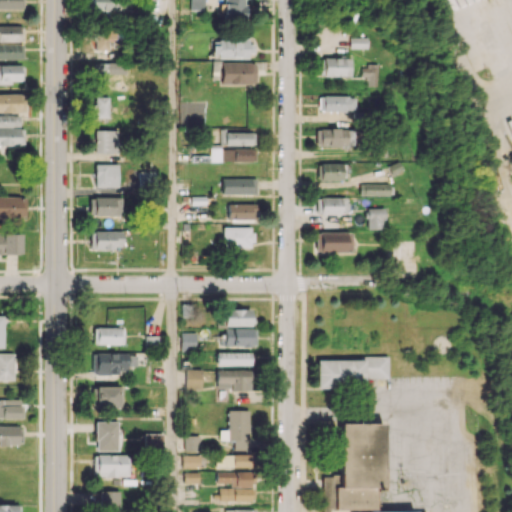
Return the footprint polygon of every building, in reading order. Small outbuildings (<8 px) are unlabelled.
[(0,0),(0,9),(21,9),(21,0),(0,0)] [(120,0),(87,0),(87,9),(120,10),(120,0)] [(189,0),(189,9),(204,10),(203,0),(189,0)] [(245,20),(245,0),(223,0),(223,20),(245,20)] [(0,25),(0,40),(22,40),(22,25),(0,25)] [(108,50),(108,39),(114,39),(114,27),(94,28),(95,50),(108,50)] [(366,37),(349,37),(349,48),(366,48),(366,37)] [(247,58),(246,39),(213,39),(213,58),(247,58)] [(0,59),(22,59),(22,43),(0,43),(0,59)] [(350,58),(323,57),(322,75),(350,76),(350,58)] [(94,63),(94,84),(110,84),(110,75),(126,74),(125,62),(94,63)] [(219,62),(220,84),(254,83),(253,62),(219,62)] [(21,64),(0,64),(0,83),(21,84),(21,64)] [(366,85),(376,85),(376,65),(360,65),(360,77),(366,77),(366,85)] [(0,93),(0,111),(19,112),(19,94),(0,93)] [(355,112),(355,96),(318,95),(318,111),(355,112)] [(108,97),(94,97),(94,118),(107,118),(108,97)] [(18,115),(0,115),(0,144),(22,145),(22,127),(18,127),(18,115)] [(352,146),(353,129),(315,128),(315,145),(352,146)] [(117,130),(94,130),(94,153),(116,153),(117,130)] [(253,145),(254,132),(219,132),(219,144),(253,145)] [(208,145),(209,162),(254,161),(254,148),(220,149),(220,145),(208,145)] [(118,163),(94,164),(94,187),(118,186),(118,163)] [(344,163),(319,163),(319,179),(344,179),(344,163)] [(156,170),(138,171),(139,185),(157,185),(156,170)] [(255,178),(221,178),(220,194),(254,194),(255,178)] [(391,183),(358,184),(359,195),(391,195),(391,183)] [(0,217),(24,218),(25,196),(0,195),(0,217)] [(88,216),(121,215),(120,196),(88,197),(88,216)] [(319,213),(345,213),(345,197),(319,197),(319,213)] [(226,219),(254,219),(255,204),(226,203),(226,219)] [(366,208),(367,229),(383,229),(383,207),(366,208)] [(251,226),(222,226),(222,247),(251,247),(251,226)] [(122,230),(89,230),(90,249),(122,248),(122,230)] [(351,252),(350,231),(314,232),(315,253),(351,252)] [(0,253),(20,254),(20,233),(0,233),(0,253)] [(223,325),(251,326),(252,309),(224,308),(223,325)] [(93,327),(92,343),(121,344),(122,328),(93,327)] [(255,328),(223,328),(223,346),(255,346),(255,328)] [(196,332),(179,332),(179,350),(196,350),(196,332)] [(0,379),(13,380),(14,353),(0,352),(0,379)] [(136,365),(136,353),(91,352),(91,374),(117,375),(118,370),(127,370),(127,365),(136,365)] [(250,365),(250,352),(216,352),(216,365),(250,365)] [(316,360),(316,387),(363,386),(363,378),(387,378),(387,356),(360,356),(360,359),(316,360)] [(200,389),(201,369),(184,368),(184,388),(200,389)] [(216,388),(230,387),(230,391),(250,390),(249,369),(215,370),(216,388)] [(121,386),(95,387),(96,407),(122,407),(121,386)] [(21,399),(0,398),(0,417),(21,418),(21,399)] [(227,441),(233,441),(233,449),(248,449),(247,409),(226,410),(227,441)] [(117,421),(95,421),(95,450),(117,450),(117,421)] [(382,423),(339,423),(338,475),(322,475),(321,511),(400,511),(374,511),(375,487),(382,487),(382,423)] [(0,444),(18,444),(18,425),(0,425),(0,444)] [(161,450),(161,433),(144,433),(143,449),(161,450)] [(199,435),(183,435),(183,450),(199,451),(199,435)] [(128,477),(129,455),(94,453),(93,475),(128,477)] [(246,454),(218,455),(219,467),(246,466),(246,454)] [(198,455),(181,455),(181,468),(198,468),(198,455)] [(217,501),(252,500),(252,471),(215,471),(215,485),(217,485),(217,501)] [(197,483),(197,472),(182,472),(182,483),(197,483)] [(118,511),(119,491),(99,490),(98,511),(118,511)]
